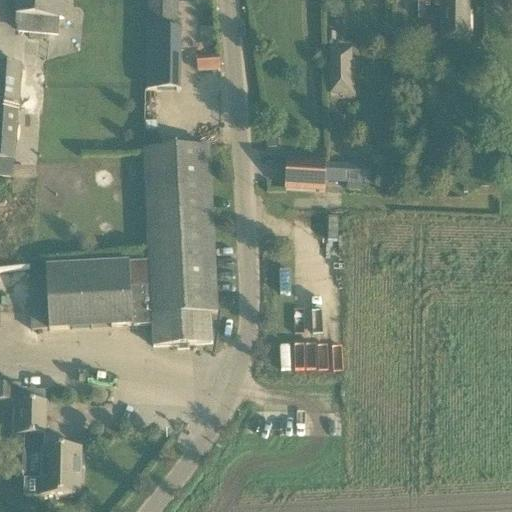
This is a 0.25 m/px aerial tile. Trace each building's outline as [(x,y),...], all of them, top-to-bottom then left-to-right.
[(63,21),(64,0),(17,0),(16,16),(19,17),(17,34),(57,37),(59,21),(63,21)] [(175,32),(175,0),(147,0),(147,91),(147,93),(179,93),(180,72),(180,32),(175,32)] [(417,0),(417,3),(439,4),(440,42),(469,42),(469,17),(468,0),(417,0)] [(342,99),(342,75),(346,75),(346,65),(351,64),(350,53),(330,54),(330,97),(342,97),(342,99)] [(219,73),(218,59),(197,60),(198,74),(219,73)] [(0,178),(10,179),(19,68),(0,67),(0,178)] [(274,136),(266,137),(267,150),(275,149),(274,136)] [(46,278),(28,279),(31,332),(49,331),(49,332),(153,327),(154,349),(211,346),(209,315),(216,315),(208,148),(188,149),(144,151),(150,263),(46,269),(46,278)] [(326,164),(286,162),(284,192),(324,194),(326,164)] [(370,188),(370,166),(343,165),(342,187),(370,188)] [(19,387),(0,386),(0,402),(16,403),(15,437),(45,437),(46,403),(18,403),(19,387)] [(81,450),(61,450),(41,449),(40,483),(29,482),(28,498),(80,500),(81,450)]
